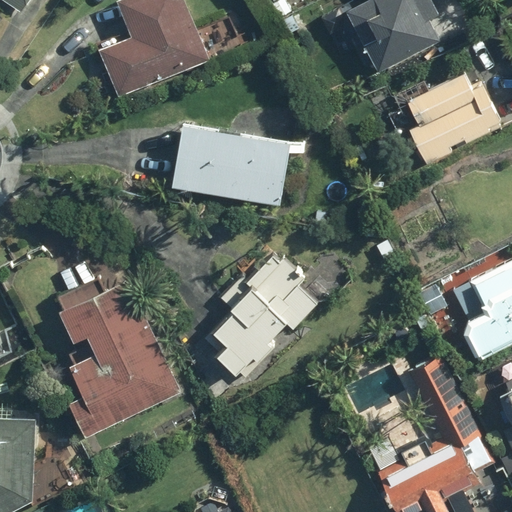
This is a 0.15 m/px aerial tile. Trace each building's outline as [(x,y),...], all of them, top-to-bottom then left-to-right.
[(4,0),(21,11),(28,0),(4,0)] [(210,63),(184,0),(123,0),(116,3),(128,33),(100,44),(121,99),(210,63)] [(358,0),(342,10),(380,74),(443,37),(431,16),(437,12),(430,0),(358,0)] [(472,85),(462,70),(405,104),(416,123),(407,129),(428,163),(501,120),(478,81),(472,85)] [(291,138),(181,121),(170,187),(280,204),(291,138)] [(307,275),(278,251),(202,339),(217,353),(208,364),(231,384),(252,359),(257,363),(273,346),(266,340),(284,319),(293,327),(318,298),(300,282),(307,275)] [(477,356),(511,339),(511,259),(470,279),(475,291),(458,299),(469,324),(463,327),(477,356)] [(180,396),(128,277),(103,288),(99,279),(57,297),(62,308),(58,310),(80,359),(65,365),(77,393),(64,398),(82,439),(180,396)] [(511,511),(511,487),(442,350),(408,367),(440,429),(400,449),(404,457),(368,475),(386,511),(415,511),(426,507),(428,511),(452,511),(446,500),(459,494),(468,511),(511,511)] [(511,379),(499,386),(511,412),(511,423),(503,427),(511,445),(511,379)] [(0,417),(0,511),(12,511),(32,502),(34,418),(0,417)]
